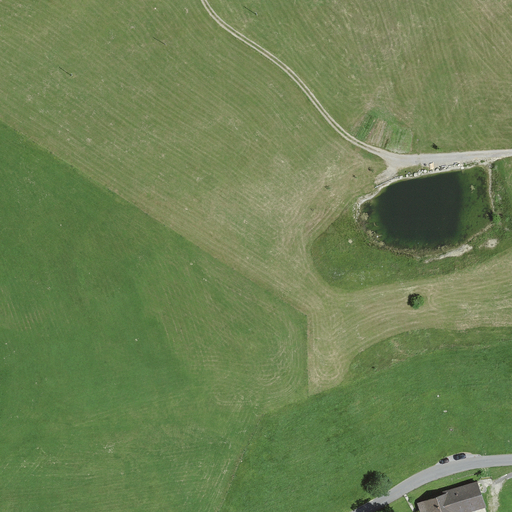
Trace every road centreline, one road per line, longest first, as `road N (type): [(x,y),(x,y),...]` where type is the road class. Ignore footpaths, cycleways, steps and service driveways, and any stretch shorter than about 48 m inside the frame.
road 1 (track): [(203,0),(336,126),(381,153),(511,153)]
road 2 (tertiary): [(364,511),(441,471),(511,459)]
